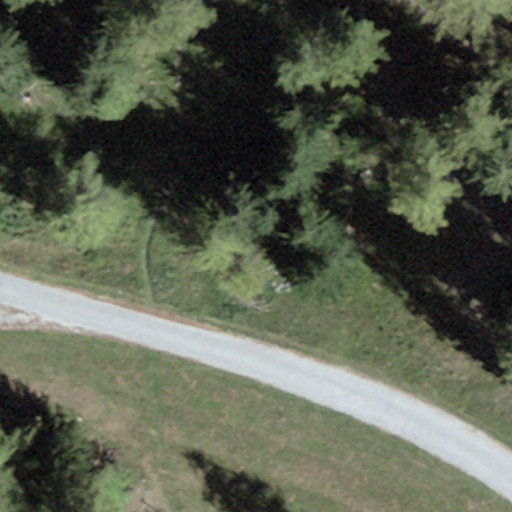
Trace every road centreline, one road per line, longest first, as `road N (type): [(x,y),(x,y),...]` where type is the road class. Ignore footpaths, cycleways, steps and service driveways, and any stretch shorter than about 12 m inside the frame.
road 1 (unclassified): [(511,476),(346,388),(0,286)]
road 2 (unknown): [(207,0),(170,66),(188,175),(130,237),(30,296),(0,326)]
road 3 (unknown): [(511,190),(234,0)]
